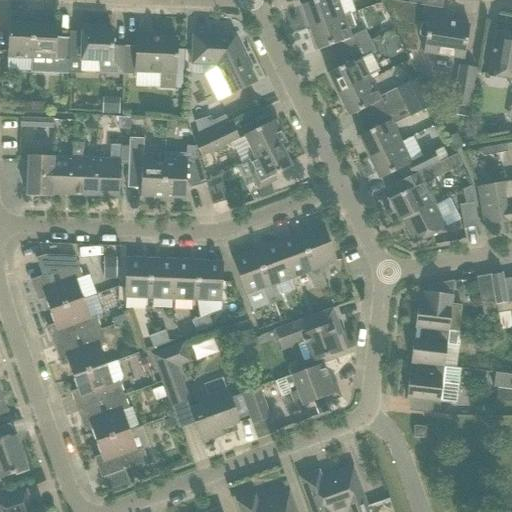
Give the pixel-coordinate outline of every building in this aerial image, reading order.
[(301,6),(309,29),(343,17),(343,16),(336,0),(304,0),(305,4),(301,6)] [(408,0),(408,4),(442,9),(443,0),(408,0)] [(343,17),(309,29),(317,51),(351,39),(348,30),(354,28),(349,14),(343,16),(343,17)] [(423,53),(464,59),(466,45),(469,26),(428,19),(427,24),(423,24),(420,26),(419,34),(421,37),(425,38),(423,53)] [(7,58),(31,59),(32,21),(23,21),(22,25),(8,25),(7,58)] [(32,21),(31,59),(30,72),(67,74),(68,39),(56,38),(56,27),(42,26),(42,21),(32,21)] [(123,74),(124,47),(112,47),(113,34),(102,33),(103,28),(82,28),(80,60),(81,60),(81,63),(100,63),(99,73),(123,74)] [(364,30),(354,35),(359,46),(369,41),(364,30)] [(175,89),(177,39),(151,38),(152,33),(136,33),(134,73),(160,74),(160,89),(175,89)] [(511,33),(510,35),(495,33),(492,52),(488,76),(511,80),(511,83),(511,92),(511,91),(511,33)] [(237,44),(227,43),(228,38),(193,36),(192,64),(216,65),(230,95),(256,83),(237,44)] [(345,65),(327,74),(337,96),(370,80),(368,77),(379,71),(370,54),(375,52),(369,41),(359,46),(364,56),(359,58),(345,65)] [(453,105),(469,108),(475,69),(459,66),(453,105)] [(418,78),(396,88),(403,102),(425,92),(418,78)] [(370,80),(337,96),(348,117),(379,102),(380,101),(378,97),(370,80)] [(425,92),(403,102),(410,117),(432,106),(425,92)] [(108,100),(108,115),(117,116),(118,101),(108,100)] [(16,112),(29,113),(29,104),(17,103),(16,112)] [(29,104),(29,113),(42,113),(43,104),(29,104)] [(20,127),(53,128),(53,120),(20,119),(20,127)] [(166,119),(166,129),(174,129),(174,119),(166,119)] [(253,156),(254,158),(280,146),(285,144),(274,121),(244,136),(244,138),(239,140),(232,125),(194,143),(201,158),(231,143),(240,162),(253,156)] [(389,122),(357,137),(368,159),(400,143),(392,125),(390,121),(389,122)] [(457,135),(448,139),(453,150),(454,151),(463,146),(462,145),(457,135)] [(152,202),(162,202),(164,164),(163,164),(151,164),(152,155),(143,155),(143,139),(129,138),(127,168),(127,189),(140,189),(140,197),(152,198),(152,202)] [(72,143),(72,158),(70,196),(85,196),(85,194),(90,194),(90,196),(94,196),(96,159),(82,159),(83,144),(72,143)] [(400,143),(368,159),(379,180),(396,172),(407,166),(411,164),(410,162),(400,143)] [(109,160),(96,159),(94,196),(98,197),(98,194),(103,195),(103,197),(119,198),(120,160),(120,145),(110,145),(109,160)] [(505,145),(493,147),(495,154),(506,152),(505,145)] [(254,158),(249,160),(260,183),(291,168),(280,146),(254,158)] [(495,154),(493,147),(482,149),(483,156),(495,154)] [(411,164),(407,166),(412,176),(430,167),(438,163),(433,151),(423,156),(414,161),(414,160),(410,162),(411,164)] [(190,188),(206,184),(207,184),(206,181),(199,160),(186,160),(186,157),(164,156),(163,164),(164,164),(162,202),(172,203),(172,198),(185,199),(185,184),(189,184),(190,188)] [(51,195),(53,158),(28,157),(26,197),(45,197),(45,192),(49,192),(49,198),(51,198),(51,195)] [(72,158),(53,158),(51,195),(70,196),(72,158)] [(435,203),(426,184),(436,179),(430,167),(412,176),(392,186),(397,196),(388,200),(399,222),(402,221),(402,220),(431,206),(431,205),(434,204),(435,203)] [(207,184),(206,184),(212,205),(227,201),(220,175),(206,181),(207,184)] [(511,181),(502,183),(509,222),(511,221),(511,181)] [(509,222),(502,183),(477,188),(480,207),(484,227),(509,222)] [(465,204),(459,205),(463,229),(478,227),(474,207),(471,187),(462,191),(465,204)] [(402,220),(402,221),(413,244),(446,228),(434,204),(431,205),(431,206),(402,220)] [(302,233),(300,234),(319,287),(325,285),(319,269),(336,263),(322,225),(307,231),(309,235),(304,237),(302,233)] [(292,237),(277,242),(291,279),(307,273),(313,289),(319,287),(300,234),(297,235),(298,239),(293,241),(292,237)] [(257,250),(254,251),(274,303),(275,303),(280,301),(274,285),(291,279),(277,242),(262,248),(264,252),(259,254),(257,250)] [(274,303),(254,251),(252,252),(253,256),(248,258),(247,254),(231,259),(245,296),(262,290),(275,324),(282,322),(275,303),(274,303)] [(82,300),(75,280),(82,278),(74,257),(45,255),(35,259),(41,276),(30,280),(38,301),(44,299),(49,312),(82,300)] [(103,258),(103,279),(115,279),(115,258),(103,258)] [(124,298),(148,299),(150,259),(147,259),(147,264),(141,263),(142,259),(125,259),(125,279),(124,298)] [(148,299),(172,300),(174,261),(158,260),(158,264),(153,264),(153,260),(150,259),(148,299)] [(172,300),(197,301),(198,261),(195,261),(195,266),(189,265),(190,261),(174,261),(172,300)] [(198,261),(197,301),(221,302),(222,282),(223,262),(206,262),(206,266),(201,266),(201,262),(198,261)] [(497,314),(496,314),(499,330),(511,328),(509,311),(503,280),(502,273),(490,275),(494,300),(497,314)] [(511,278),(503,280),(509,311),(511,310),(511,278)] [(414,328),(415,328),(416,328),(459,333),(459,332),(462,305),(451,304),(453,282),(427,286),(426,292),(424,292),(422,306),(417,305),(414,328)] [(47,327),(54,347),(101,330),(96,317),(89,319),(82,300),(49,312),(53,324),(47,327)] [(333,329),(339,327),(332,309),(290,325),(274,331),(279,344),(285,341),(287,348),(303,342),(311,363),(341,352),(333,329)] [(208,315),(200,318),(204,330),(212,327),(208,315)] [(204,330),(200,318),(192,321),(196,333),(204,330)] [(410,363),(415,364),(415,363),(443,367),(446,344),(459,346),(460,332),(459,332),(459,333),(416,328),(415,328),(414,340),(413,340),(410,363)] [(68,364),(72,377),(105,365),(98,346),(105,343),(101,330),(54,347),(61,367),(68,364)] [(165,331),(157,334),(161,346),(169,343),(165,331)] [(161,346),(157,334),(149,337),(153,349),(161,346)] [(190,345),(195,359),(217,352),(212,337),(190,345)] [(184,344),(153,356),(162,382),(171,407),(186,403),(190,402),(178,367),(190,362),(184,344)] [(70,392),(77,412),(124,396),(119,383),(123,377),(117,361),(105,365),(72,377),(77,390),(70,392)] [(456,404),(460,369),(443,367),(415,363),(415,364),(414,376),(409,376),(406,398),(431,401),(429,414),(438,415),(439,402),(456,404)] [(290,394),(295,409),(334,394),(323,364),(275,381),(281,397),(290,394)] [(493,388),(511,390),(511,375),(494,373),(493,388)] [(240,395),(244,406),(251,425),(270,418),(259,388),(240,395)] [(200,406),(190,410),(194,424),(195,424),(201,443),(213,439),(211,433),(238,423),(231,404),(226,390),(198,400),(200,406)] [(91,430),(95,443),(138,427),(132,408),(129,409),(124,396),(77,412),(84,432),(91,430)] [(138,427),(95,443),(100,456),(93,458),(101,479),(147,462),(143,449),(151,447),(144,426),(139,428),(138,427)] [(413,426),(413,438),(425,439),(425,427),(413,426)] [(0,479),(15,474),(13,471),(26,466),(20,448),(17,450),(15,443),(18,442),(15,436),(0,441),(0,479)] [(312,511),(345,511),(348,511),(347,511),(367,511),(352,469),(321,480),(318,473),(301,479),(312,511)] [(0,500),(0,511),(42,511),(42,510),(36,511),(32,511),(29,503),(31,503),(27,491),(0,500)] [(295,511),(288,493),(256,504),(254,497),(237,503),(240,511),(295,511)]
